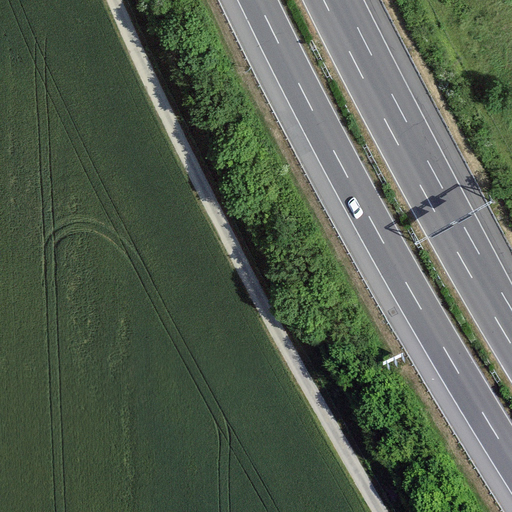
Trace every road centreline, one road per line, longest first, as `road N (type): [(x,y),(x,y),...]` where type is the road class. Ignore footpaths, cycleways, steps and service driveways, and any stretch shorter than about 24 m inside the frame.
road 1 (track): [(115,0),(210,202),(380,511)]
road 2 (motorway): [(257,0),(411,292),(511,460)]
road 3 (motorway): [(511,345),(323,0)]
